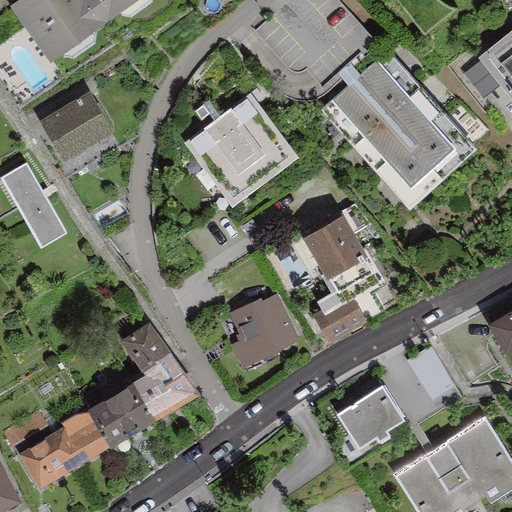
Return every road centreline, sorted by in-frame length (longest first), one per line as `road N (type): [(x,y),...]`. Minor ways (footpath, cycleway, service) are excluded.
road 1 (residential): [(241,424),(140,270),(136,148),(180,58),(259,0)]
road 2 (secondary): [(241,424),(312,374),(511,271)]
road 3 (secondary): [(126,511),(241,424)]
